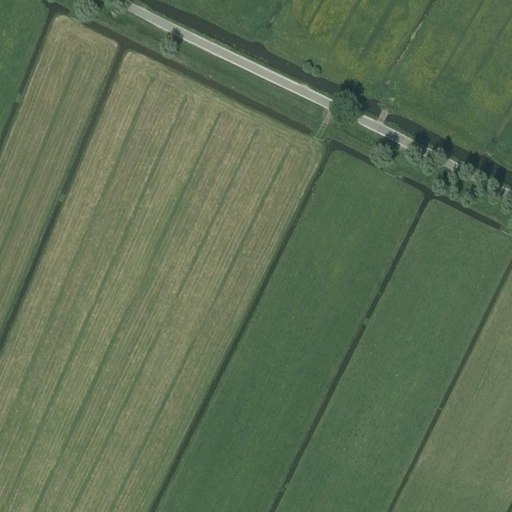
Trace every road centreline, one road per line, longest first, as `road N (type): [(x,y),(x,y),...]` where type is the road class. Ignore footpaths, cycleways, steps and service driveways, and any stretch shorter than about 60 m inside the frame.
road 1 (tertiary): [(511,198),(114,0)]
road 2 (track): [(140,511),(319,150)]
